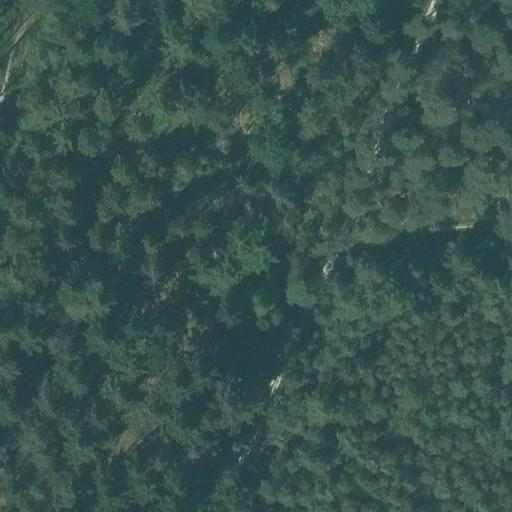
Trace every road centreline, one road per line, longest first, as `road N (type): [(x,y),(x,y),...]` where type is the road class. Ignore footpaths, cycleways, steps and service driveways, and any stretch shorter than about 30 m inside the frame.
road 1 (track): [(419,0),(333,227),(184,511)]
road 2 (track): [(511,195),(333,227)]
